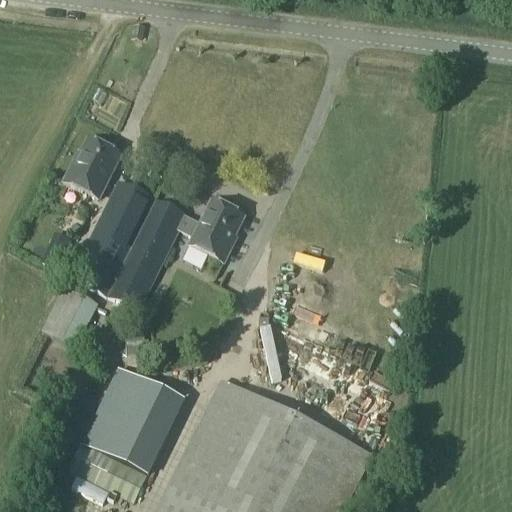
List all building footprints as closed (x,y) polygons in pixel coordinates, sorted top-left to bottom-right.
[(96,205),(118,162),(85,145),(78,160),(76,159),(61,187),(96,205)] [(105,302),(153,206),(116,189),(84,251),(87,253),(72,285),(105,302)] [(137,318),(178,235),(184,222),(183,221),(153,206),(105,302),(137,318)] [(184,222),(178,235),(192,242),(188,250),(223,267),(231,250),(229,249),(242,222),(210,206),(198,229),(184,222)] [(53,312),(39,339),(70,355),(84,328),(53,312)] [(119,350),(135,349),(135,339),(119,340),(119,350)] [(182,410),(113,377),(79,449),(146,482),(182,410)] [(343,511),(370,462),(219,387),(157,511),(343,511)]
